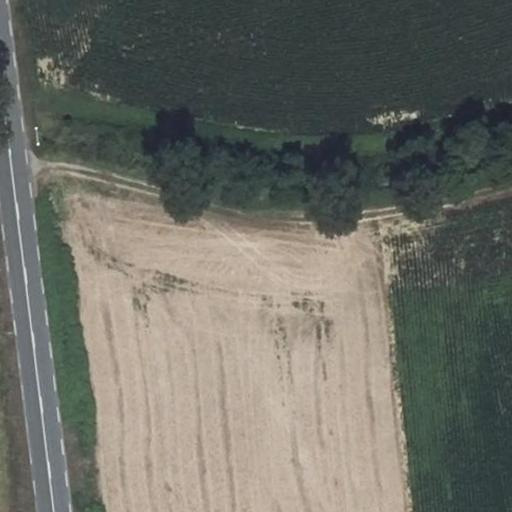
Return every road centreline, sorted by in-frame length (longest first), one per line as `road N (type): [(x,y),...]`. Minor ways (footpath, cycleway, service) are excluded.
road 1 (track): [(15,167),(77,166),(249,215),(381,212),(511,178)]
road 2 (tertiary): [(0,50),(57,511)]
